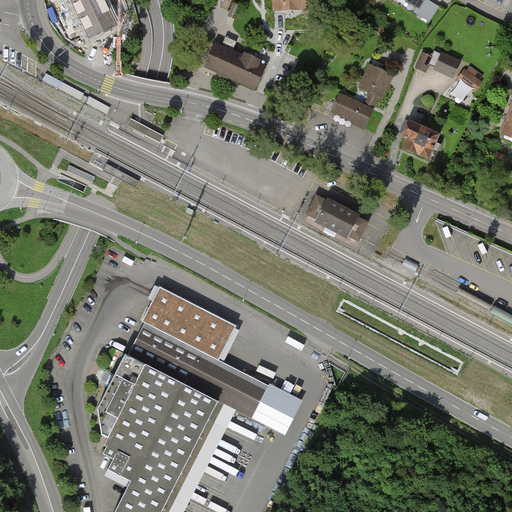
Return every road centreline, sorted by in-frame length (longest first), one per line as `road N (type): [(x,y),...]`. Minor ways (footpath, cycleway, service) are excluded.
road 1 (secondary): [(27,0),(51,52),(93,79),(249,119),(511,235)]
road 2 (primary): [(72,205),(201,263),(511,436)]
road 3 (primary): [(157,0),(164,41),(157,80),(44,332),(0,379)]
road 4 (track): [(511,457),(316,346)]
road 5 (primary): [(0,396),(53,511)]
